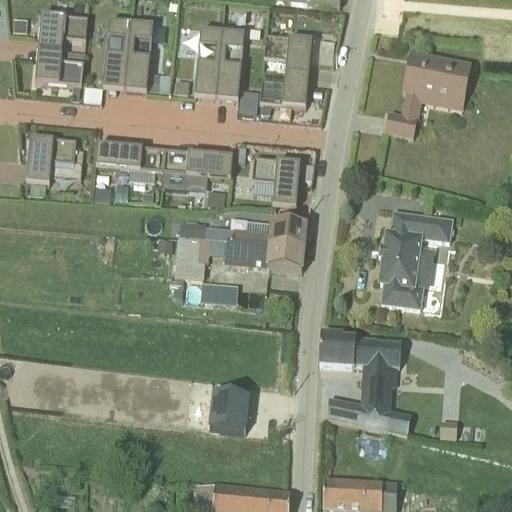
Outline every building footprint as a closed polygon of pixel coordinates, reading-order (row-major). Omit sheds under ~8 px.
[(232,16),(338,26),(341,0),(226,0),(226,8),(232,9),(232,15),(232,16)] [(86,40),(41,36),(38,69),(61,71),(62,60),(85,62),(86,40)] [(25,40),(13,40),(13,52),(25,53),(25,40)] [(130,43),(108,41),(103,108),(124,110),(130,43)] [(152,45),(130,43),(124,110),(146,112),(152,45)] [(194,117),(215,119),(222,52),(199,50),(194,117)] [(237,121),(243,54),(222,52),(215,119),(237,121)] [(308,83),(311,61),(264,57),(262,79),(285,81),(284,92),(307,94),(308,83)] [(332,67),(321,65),(318,82),(330,84),(332,67)] [(38,69),(35,102),(81,106),(82,86),(60,83),(61,71),(38,69)] [(469,87),(469,86),(409,73),(402,111),(405,112),(401,136),(388,133),(384,151),(385,151),(413,157),(420,123),(461,130),(469,87)] [(259,123),(304,128),(307,94),(284,92),(283,103),(261,101),(259,123)] [(170,95),(155,95),(155,107),(158,107),(158,111),(169,112),(170,95)] [(189,101),(176,101),(175,113),(189,114),(189,101)] [(100,109),(85,108),(84,120),(99,121),(100,109)] [(239,111),(238,132),(256,133),(258,112),(239,111)] [(75,170),(76,162),(30,157),(25,202),(30,203),(29,215),(44,217),(45,204),(49,204),(50,197),(81,200),(84,171),(75,170)] [(98,164),(96,186),(129,189),(128,202),(149,204),(150,191),(162,192),(164,170),(98,164)] [(232,177),(164,170),(162,192),(207,196),(230,199),(232,177)] [(299,182),(253,178),(251,201),(273,203),(272,225),(295,227),(299,182)] [(109,222),(110,209),(95,207),(93,221),(109,222)] [(224,213),(209,211),(207,224),(222,226),(224,213)] [(407,327),(420,328),(422,305),(428,305),(433,269),(420,267),(421,258),(449,261),(452,238),(391,229),(389,248),(383,247),(383,248),(381,262),(378,262),(376,277),(379,278),(376,303),(381,304),(379,323),(407,327)] [(205,255),(205,259),(209,259),(302,267),(305,244),(270,240),(269,243),(246,240),(245,251),(232,250),(232,249),(205,246),(205,255)] [(179,242),(179,254),(205,255),(205,246),(205,243),(179,242)] [(181,317),(183,298),(203,300),(205,284),(208,284),(208,275),(209,259),(178,258),(172,316),(181,317)] [(158,259),(157,271),(171,272),(171,260),(158,259)] [(224,276),(224,284),(266,288),(300,290),(302,267),(209,259),(208,275),(224,276)] [(320,352),(318,383),(351,385),(351,388),(362,389),(359,423),(328,416),(327,420),(328,421),(327,433),(326,433),(326,436),(405,454),(410,433),(389,429),(390,405),(395,405),(396,387),(398,386),(399,362),(320,352)] [(250,452),(251,412),(213,412),(213,452),(250,452)] [(455,458),(457,440),(441,439),(440,456),(455,458)] [(324,496),(322,511),(394,511),(396,500),(324,496)] [(284,511),(195,503),(194,511),(284,511)]
